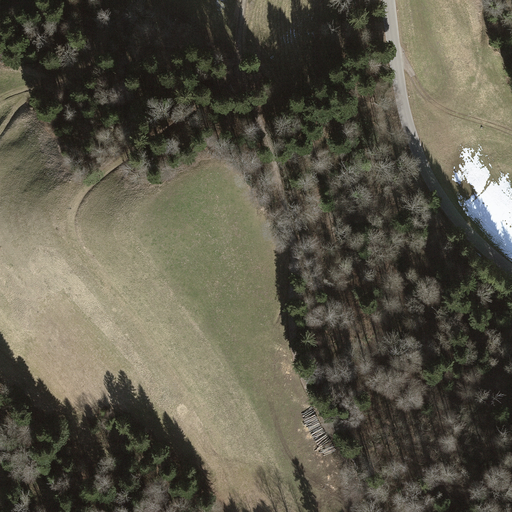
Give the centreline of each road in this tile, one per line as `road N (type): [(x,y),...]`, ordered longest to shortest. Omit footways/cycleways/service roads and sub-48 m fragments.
road 1 (track): [(354,491),(294,348),(293,250),(240,66),(243,0)]
road 2 (track): [(240,66),(186,116),(91,182),(71,214),(78,249),(194,398)]
road 3 (tertiary): [(388,0),(401,101),(423,164),(457,219),(511,269)]
road 4 (track): [(0,130),(34,87),(85,65),(137,0)]
road 5 (track): [(393,47),(439,107),(511,132)]
